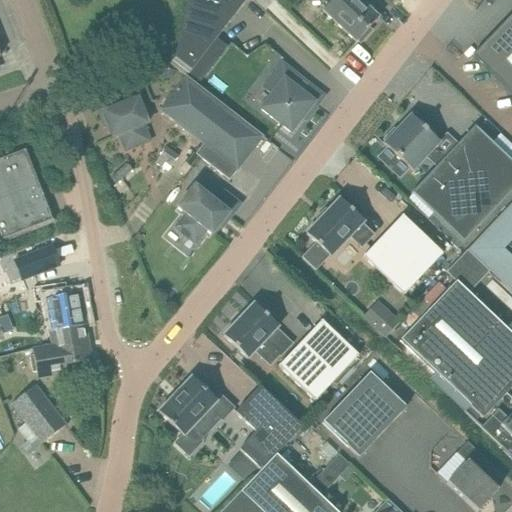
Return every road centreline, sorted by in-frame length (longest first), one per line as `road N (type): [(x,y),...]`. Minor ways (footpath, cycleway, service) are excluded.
road 1 (residential): [(144,366),(431,0)]
road 2 (residential): [(144,366),(116,348),(102,315),(85,187),(52,78)]
road 3 (unclassified): [(105,511),(118,437),(144,366)]
